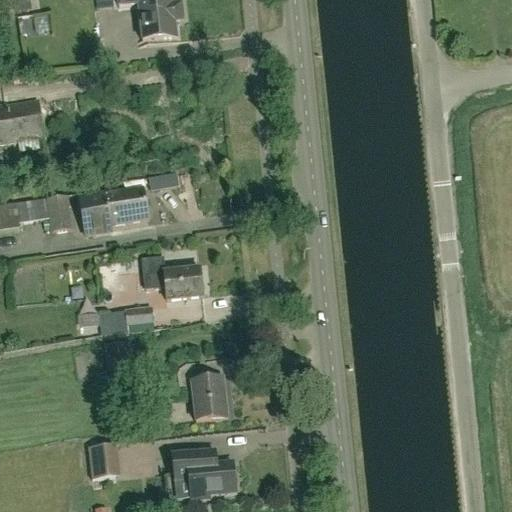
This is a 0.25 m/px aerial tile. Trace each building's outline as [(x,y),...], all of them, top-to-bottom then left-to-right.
[(178,6),(172,6),(171,0),(117,0),(118,10),(138,7),(142,45),(176,41),(174,23),(179,23),(178,6)] [(0,147),(44,140),(38,104),(6,109),(6,107),(0,107),(0,147)] [(104,195),(88,198),(79,200),(85,238),(111,234),(110,229),(148,223),(143,191),(105,197),(104,195)] [(46,202),(50,223),(52,236),(72,232),(68,200),(46,202)] [(50,223),(46,202),(0,209),(0,235),(19,233),(19,227),(50,223)] [(203,300),(200,272),(165,275),(163,261),(142,263),(144,279),(149,279),(150,292),(165,290),(167,304),(203,300)] [(132,330),(160,327),(159,311),(131,313),(132,330)] [(131,336),(129,316),(107,318),(99,319),(100,328),(102,339),(131,336)] [(195,425),(228,422),(223,381),(191,384),(195,425)] [(121,481),(121,448),(96,448),(96,481),(121,481)] [(236,496),(233,466),(202,469),(200,456),(172,459),(175,485),(189,483),(191,505),(209,502),(209,499),(236,496)]
